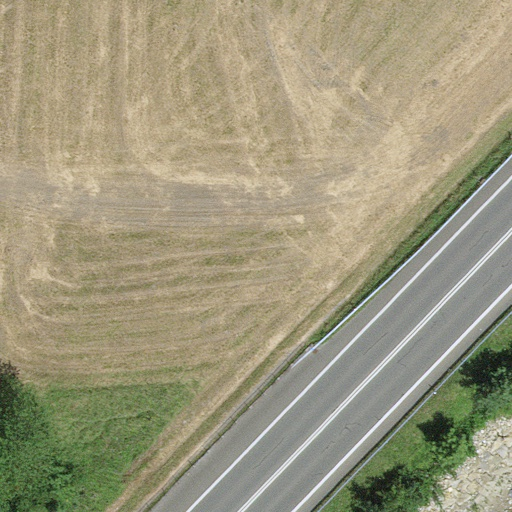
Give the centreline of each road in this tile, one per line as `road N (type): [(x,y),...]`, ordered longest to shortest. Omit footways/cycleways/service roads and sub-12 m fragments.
road 1 (track): [(134,511),(511,128)]
road 2 (trunk): [(511,225),(225,511)]
road 3 (track): [(0,183),(11,0)]
